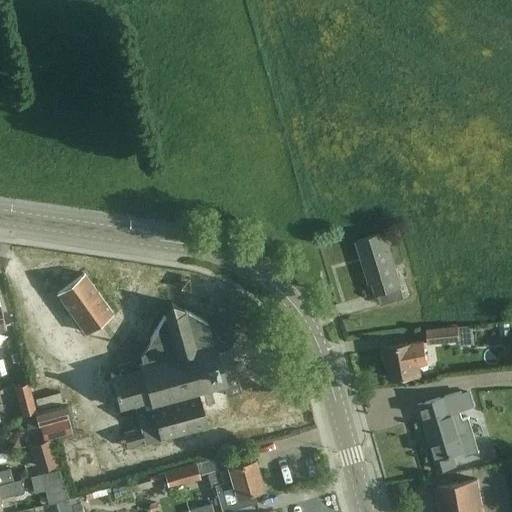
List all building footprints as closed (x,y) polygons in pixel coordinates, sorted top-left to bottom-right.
[(400,286),(383,232),(357,240),(369,283),(373,281),(377,293),(400,286)] [(152,273),(52,303),(74,376),(174,346),(152,273)] [(501,323),(502,334),(511,333),(510,322),(501,323)] [(459,339),(471,337),(470,325),(458,326),(426,329),(427,342),(459,339)] [(427,361),(423,340),(383,347),(386,364),(390,363),(393,378),(420,373),(418,362),(427,361)] [(17,355),(8,358),(10,364),(18,362),(17,355)] [(244,357),(144,386),(160,440),(207,426),(260,411),(244,357)] [(13,387),(20,415),(36,411),(28,383),(13,387)] [(38,409),(62,402),(58,391),(35,399),(38,409)] [(462,419),(459,410),(472,407),(467,391),(461,393),(461,391),(417,404),(421,419),(423,418),(438,470),(455,465),(451,453),(463,450),(464,456),(479,451),(468,417),(462,419)] [(64,404),(34,412),(37,426),(38,428),(56,422),(56,425),(48,428),(51,437),(59,435),(59,436),(71,433),(64,404)] [(34,412),(24,415),(28,428),(37,426),(34,412)] [(28,445),(36,471),(57,465),(49,439),(28,445)] [(265,462),(284,456),(280,446),(262,452),(265,462)] [(255,460),(207,474),(211,486),(216,485),(220,500),(223,509),(257,499),(255,490),(263,488),(255,460)] [(195,461),(131,480),(134,491),(151,486),(150,481),(164,477),(168,488),(200,479),(195,461)] [(0,483),(12,480),(9,470),(0,472),(0,483)] [(58,470),(33,477),(40,499),(64,492),(58,470)] [(440,511),(482,511),(477,479),(436,486),(440,511)] [(12,480),(0,483),(0,507),(0,506),(0,493),(15,489),(12,480)] [(82,511),(79,501),(71,504),(73,511),(82,511)]
